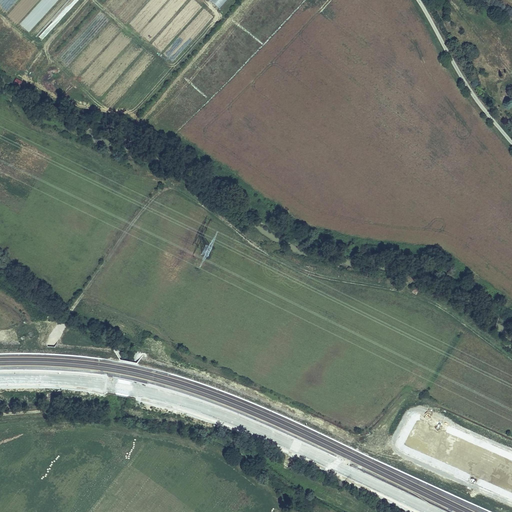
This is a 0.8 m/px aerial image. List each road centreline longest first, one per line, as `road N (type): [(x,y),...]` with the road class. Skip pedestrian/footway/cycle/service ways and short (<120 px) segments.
road 1 (track): [(0,411),(47,402),(53,338),(161,187),(178,189),(292,264),(421,295),(511,356)]
road 2 (motorway): [(466,511),(195,389),(110,368),(0,362)]
road 3 (motorway): [(0,377),(92,381),(185,401),(435,511)]
road 4 (residential): [(511,141),(451,61),(420,0)]
